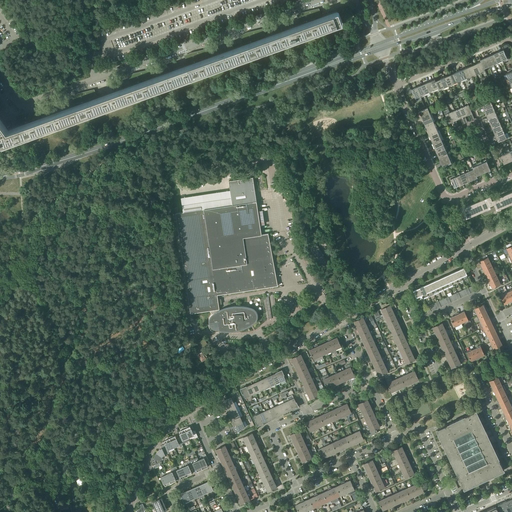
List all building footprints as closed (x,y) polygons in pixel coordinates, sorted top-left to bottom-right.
[(188,0),(94,34),(96,42),(100,41),(103,49),(99,50),(103,60),(105,67),(126,59),(128,59),(129,58),(183,39),(184,39),(185,38),(239,19),(240,18),(242,18),(290,0),(188,0)] [(306,25),(279,34),(283,43),(341,22),(338,13),(310,23),(309,21),(313,19),(311,12),(307,13),(307,14),(303,15),(298,16),(300,23),(304,21),(306,25)] [(249,45),(223,54),(227,63),(283,43),(279,34),(253,43),(253,41),(257,39),(254,33),(251,34),(247,35),(242,37),(244,43),(248,42),(249,45)] [(498,52),(502,61),(507,59),(503,50),(498,52)] [(498,63),(502,61),(498,52),(494,54),(498,63)] [(193,65),(167,75),(171,84),(227,63),(223,54),(197,64),(197,62),(201,60),(198,53),(194,54),(191,56),(191,55),(186,57),(188,63),(192,62),(193,65)] [(493,65),(498,63),(494,54),(489,56),(493,65)] [(489,67),(493,65),(489,56),(485,58),(489,67)] [(485,58),(480,60),(481,61),(484,69),(489,67),(485,58)] [(476,63),(480,72),(485,70),(484,69),(481,61),(476,63)] [(476,74),(480,72),(476,63),(472,65),(476,74)] [(471,76),(476,74),(472,65),(467,67),(471,76)] [(466,78),(471,76),(467,67),(463,69),(466,78)] [(462,80),(466,78),(463,69),(458,71),(462,80)] [(457,82),(462,80),(458,71),(453,73),(457,82)] [(137,85),(111,95),(114,104),(171,84),(167,75),(141,84),(141,82),(144,80),(142,73),(139,74),(135,76),(130,77),(132,83),(136,82),(137,85)] [(453,84),(457,82),(453,73),(449,75),(453,84)] [(448,86),(453,84),(449,75),(444,77),(448,86)] [(444,88),(448,86),(444,77),(440,79),(444,88)] [(430,81),(434,90),(438,88),(435,81),(434,79),(430,81)] [(435,81),(438,88),(439,90),(444,88),(440,79),(435,81)] [(429,92),(434,90),(430,81),(425,83),(429,92)] [(424,94),(429,92),(425,83),(421,85),(424,94)] [(420,96),(424,94),(421,85),(416,87),(420,96)] [(416,87),(411,89),(416,101),(421,99),(420,96),(416,87)] [(81,106),(55,115),(58,124),(114,104),(111,95),(85,104),(84,102),(88,100),(86,94),(83,94),(83,95),(79,96),(78,96),(73,98),(76,104),(80,102),(81,106)] [(483,111),(493,107),(491,102),(482,106),(483,109),(482,109),(483,111)] [(464,107),(467,115),(470,114),(470,116),(473,115),(467,103),(468,105),(464,107)] [(465,116),(467,115),(464,107),(459,109),(463,119),(465,118),(465,116)] [(486,115),(495,111),(493,107),(483,111),(484,113),(485,113),(486,115)] [(421,116),(430,112),(428,108),(419,112),(421,116)] [(461,120),(463,119),(459,109),(454,111),(458,119),(460,118),(461,120)] [(456,120),(458,119),(454,111),(450,113),(454,122),(456,122),(456,120)] [(487,120),(497,116),(495,111),(486,115),(487,117),(486,118),(487,120)] [(423,121),(432,117),(430,112),(421,116),(423,121)] [(452,123),(454,122),(450,113),(445,115),(444,113),(449,123),(451,122),(452,123)] [(0,137),(0,139),(4,144),(58,124),(55,115),(29,124),(28,122),(32,120),(30,114),(27,115),(23,116),(22,116),(17,118),(20,124),(23,122),(25,126),(8,132),(0,137)] [(490,124),(499,120),(497,116),(487,120),(488,122),(489,122),(490,124)] [(425,125),(434,122),(432,117),(423,121),(425,125)] [(491,129),(501,125),(499,120),(490,124),(491,127),(490,127),(491,129)] [(427,130),(436,126),(434,122),(425,125),(427,130)] [(494,133),(503,130),(501,125),(491,129),(492,131),(493,131),(494,133)] [(428,135),(437,131),(436,126),(427,130),(428,135)] [(495,138),(505,134),(503,130),(494,133),(495,136),(494,136),(495,138)] [(430,139),(439,135),(437,131),(428,135),(430,139)] [(498,143),(507,139),(505,134),(495,138),(496,140),(497,140),(498,143)] [(432,144),(441,140),(439,135),(430,139),(432,144)] [(434,148),(443,144),(441,140),(432,144),(434,148)] [(436,153),(445,149),(443,144),(434,148),(436,153)] [(438,157),(447,154),(445,149),(436,153),(438,157)] [(504,164),(508,162),(505,153),(500,155),(504,164)] [(440,162),(449,158),(447,154),(438,157),(440,162)] [(442,167),(449,164),(451,163),(449,158),(440,162),(442,167)] [(485,172),(490,170),(486,161),(482,163),(485,172)] [(481,174),(485,172),(482,163),(477,165),(481,174)] [(477,165),(473,167),(473,169),(476,176),(481,174),(477,165)] [(473,169),(469,171),(473,180),(477,178),(476,176),(473,169)] [(468,182),(473,180),(469,171),(464,173),(468,182)] [(463,184),(468,182),(464,173),(460,175),(463,184)] [(451,182),(454,188),(459,186),(458,184),(455,177),(454,175),(447,178),(449,183),(449,182),(451,182)] [(458,184),(459,186),(463,184),(460,175),(455,177),(458,184)] [(262,234),(260,225),(258,211),(259,210),(260,209),(260,208),(260,207),(259,206),(258,206),(253,177),(229,181),(232,205),(175,213),(190,314),(210,311),(213,315),(211,316),(211,317),(210,318),(210,319),(209,321),(210,323),(210,324),(211,326),(212,327),(215,329),(217,329),(220,330),(222,330),(225,331),(227,331),(230,331),(233,331),(235,330),(237,330),(240,329),(242,329),(245,328),(247,327),(250,326),(252,324),(254,323),(255,321),(256,321),(257,319),(257,317),(257,316),(257,314),(256,312),(255,312),(254,310),(252,309),(249,308),(247,307),(244,307),(242,307),(239,307),(237,307),(234,307),(231,307),(229,308),(226,308),(224,309),(221,310),(219,311),(219,309),(217,295),(278,286),(268,233),(262,234)] [(481,199),(486,197),(486,198),(486,199),(462,210),(461,209),(465,219),(482,212),(484,216),(493,212),(490,206),(494,205),(496,211),(511,203),(511,193),(493,202),(489,192),(480,196),(481,199)] [(321,271),(329,266),(315,244),(310,247),(318,261),(316,263),(321,271)] [(483,269),(486,275),(494,271),(488,257),(489,257),(483,259),(482,260),(479,261),(482,267),(481,267),(482,270),(483,269)] [(458,271),(462,280),(468,277),(463,268),(458,271)] [(495,270),(494,271),(486,275),(488,280),(487,281),(488,283),(489,283),(492,289),(495,287),(495,288),(496,287),(501,284),(494,271),(495,271),(495,270)] [(458,282),(462,280),(458,271),(453,273),(458,282)] [(453,284),(458,282),(453,273),(448,275),(453,284)] [(448,286),(453,284),(448,275),(444,277),(448,286)] [(443,289),(448,286),(444,277),(439,280),(443,289)] [(438,291),(443,289),(439,280),(434,282),(438,291)] [(433,293),(438,291),(434,282),(429,284),(433,293)] [(434,295),(433,293),(429,284),(424,286),(428,295),(429,298),(434,295)] [(428,295),(424,286),(419,289),(423,298),(428,295)] [(418,300),(423,298),(419,289),(414,291),(418,300)] [(511,290),(500,296),(500,295),(502,301),(503,302),(504,304),(510,302),(510,303),(511,302),(511,290)] [(480,323),(489,318),(487,313),(488,312),(487,310),(486,310),(483,304),(480,306),(480,305),(479,306),(473,309),(474,309),(481,322),(480,323)] [(392,311),(390,305),(386,307),(385,307),(385,308),(381,309),(383,314),(375,318),(376,321),(385,317),(387,323),(396,319),(394,314),(395,313),(394,310),(392,311)] [(466,314),(464,311),(459,314),(458,313),(456,314),(456,315),(450,318),(452,321),(451,321),(452,322),(455,327),(455,326),(468,320),(468,321),(469,321),(466,315),(466,314)] [(360,335),(369,331),(363,318),(359,319),(357,320),(358,320),(354,322),(356,327),(355,328),(356,331),(358,330),(360,335)] [(486,336),(496,332),(493,326),(494,326),(493,323),(492,324),(489,318),(480,323),(481,322),(487,336),(486,336)] [(393,337),(402,333),(400,327),(401,327),(401,326),(400,324),(399,324),(396,319),(387,323),(393,337)] [(439,341),(448,337),(442,323),(438,325),(437,325),(437,326),(433,327),(435,333),(434,333),(436,336),(437,336),(439,341)] [(366,349),(375,345),(369,331),(360,335),(362,341),(361,341),(363,344),(364,344),(366,349)] [(496,332),(486,336),(487,336),(493,349),(493,350),(498,347),(499,348),(500,347),(499,347),(502,345),(500,340),(501,339),(500,337),(499,337),(498,337),(496,332)] [(399,350),(408,346),(406,341),(407,340),(406,337),(405,338),(402,333),(393,337),(399,350)] [(196,343),(200,349),(207,344),(203,337),(198,340),(198,341),(196,343)] [(445,355),(454,351),(448,337),(439,341),(441,346),(440,347),(441,347),(442,350),(443,349),(445,355)] [(323,344),(327,353),(341,347),(339,343),(340,343),(339,341),(339,342),(337,338),(331,340),(331,339),(328,340),(329,342),(323,344)] [(314,359),(327,353),(323,344),(318,346),(317,345),(314,347),(315,348),(310,350),(311,354),(312,355),(314,359)] [(372,363),(381,359),(375,345),(366,349),(369,354),(367,355),(369,357),(369,358),(370,357),(372,363)] [(408,346),(399,350),(406,364),(409,362),(410,362),(411,362),(415,360),(412,354),(413,354),(412,351),(411,352),(408,346)] [(483,351),(480,346),(467,352),(466,352),(469,358),(469,359),(471,361),(476,359),(477,360),(479,359),(479,358),(485,355),(483,352),(484,352),(483,351)] [(210,347),(205,349),(209,355),(213,352),(210,347)] [(202,362),(208,358),(204,350),(197,354),(202,362)] [(454,351),(445,355),(448,360),(447,360),(448,363),(449,363),(451,368),(455,367),(457,366),(456,366),(460,364),(454,351)] [(298,372),(307,368),(301,354),(297,356),(296,356),(295,356),(295,357),(291,359),(294,364),(293,365),(294,367),(295,367),(298,372)] [(381,359),(372,363),(375,368),(374,368),(375,371),(376,371),(378,376),(379,376),(380,378),(383,376),(382,375),(382,374),(383,375),(384,374),(388,372),(381,359)] [(352,371),(349,365),(345,366),(347,369),(337,373),(341,382),(346,380),(347,381),(350,380),(349,379),(355,376),(353,372),(352,371)] [(304,386),(313,382),(307,368),(298,372),(300,378),(299,378),(300,381),(302,380),(304,386)] [(280,382),(280,383),(285,380),(281,371),(276,374),(280,382)] [(401,377),(405,386),(410,384),(411,385),(413,384),(413,382),(418,380),(417,376),(416,375),(414,371),(401,377)] [(322,377),(325,384),(325,385),(327,389),(333,386),(333,387),(335,386),(336,386),(335,385),(341,382),(337,373),(328,377),(327,375),(322,377)] [(271,376),(275,384),(280,382),(276,374),(271,376)] [(270,386),(275,384),(271,376),(266,378),(270,386)] [(399,389),(405,386),(401,377),(387,383),(389,387),(388,387),(389,389),(391,392),(397,390),(397,391),(400,390),(399,389)] [(495,395),(505,391),(505,390),(504,391),(498,377),(499,377),(498,377),(493,379),(492,380),(489,381),(492,387),(491,387),(492,390),(493,389),(495,395)] [(261,380),(265,389),(270,386),(266,378),(261,380)] [(260,391),(265,389),(261,380),(256,383),(260,391)] [(315,397),(319,395),(313,382),(304,386),(306,391),(305,392),(307,395),(308,394),(310,400),(314,398),(315,397)] [(251,385),(255,393),(260,391),(256,383),(251,385)] [(251,395),(255,393),(251,385),(247,387),(250,395),(251,395)] [(251,396),(251,395),(250,395),(247,387),(242,389),(246,398),(251,396)] [(502,409),(511,404),(510,404),(504,391),(505,391),(495,395),(498,401),(497,401),(498,403),(499,403),(502,409)] [(297,407),(293,398),(292,395),(287,398),(288,400),(288,401),(289,401),(292,409),(297,407)] [(233,403),(234,402),(232,397),(223,401),(225,406),(233,403)] [(364,418),(373,414),(371,408),(372,408),(372,407),(371,405),(370,405),(367,400),(363,402),(363,401),(362,402),(358,404),(364,418)] [(284,403),(287,411),(292,409),(289,401),(288,401),(284,403)] [(227,411),(235,408),(233,403),(225,406),(227,411)] [(283,413),(287,411),(284,403),(279,405),(283,413)] [(333,410),(337,419),(351,413),(349,409),(349,407),(349,408),(347,404),(341,406),(341,405),(338,406),(339,408),(333,410)] [(508,422),(511,420),(511,407),(510,405),(511,404),(502,409),(504,414),(503,415),(504,417),(505,416),(508,422)] [(274,408),(278,416),(283,413),(279,405),(274,408)] [(235,408),(227,411),(229,416),(238,413),(235,408)] [(273,418),(278,416),(274,408),(269,410),(273,418)] [(264,412),(268,420),(273,418),(269,410),(264,412)] [(324,425),(337,419),(333,410),(328,412),(327,411),(325,413),(325,414),(320,416),(324,425)] [(476,411),(436,430),(464,489),(504,471),(476,411)] [(263,422),(268,420),(264,412),(259,414),(263,422)] [(232,421),(240,417),(238,413),(229,416),(232,421)] [(263,422),(259,414),(259,413),(254,416),(258,425),(263,422)] [(373,414),(364,418),(370,431),(368,432),(370,436),(377,432),(376,429),(380,427),(377,422),(378,421),(377,418),(376,419),(373,414)] [(310,431),(324,425),(320,416),(314,419),(314,417),(311,419),(311,420),(306,422),(308,426),(308,428),(308,427),(310,431)] [(240,417),(232,421),(234,426),(242,422),(240,417)] [(242,422),(234,426),(236,431),(245,427),(243,422),(242,422)] [(184,428),(188,437),(193,435),(195,438),(198,437),(195,431),(192,432),(190,426),(189,427),(189,426),(188,427),(187,427),(186,427),(185,427),(184,428)] [(180,440),(182,444),(185,443),(183,440),(188,437),(184,428),(183,428),(182,429),(181,430),(180,430),(180,431),(179,431),(182,437),(179,438),(180,440)] [(296,449),(305,445),(299,431),(295,433),(295,432),(294,433),(290,435),(293,440),(292,441),(293,444),(294,443),(296,449)] [(346,437),(350,446),(355,443),(356,445),(356,444),(359,443),(358,442),(364,440),(362,436),(361,434),(361,435),(359,431),(346,437)] [(249,451),(258,447),(256,442),(257,441),(256,438),(254,439),(252,433),(248,435),(247,435),(243,437),(249,451)] [(169,437),(173,447),(179,445),(180,448),(183,447),(182,444),(180,440),(178,441),(175,436),(174,436),(173,436),(172,436),(171,437),(170,437),(169,437)] [(165,447),(164,447),(167,454),(170,452),(168,449),(173,447),(169,437),(168,438),(167,438),(166,439),(165,440),(164,441),(167,446),(165,447)] [(344,448),(350,446),(346,437),(332,443),(336,452),(342,450),(342,451),(345,449),(344,448)] [(331,454),(336,452),(332,443),(318,449),(320,453),(320,455),(321,455),(322,458),(328,456),(328,457),(329,457),(331,456),(331,454)] [(155,464),(155,465),(161,462),(161,461),(161,460),(161,459),(161,458),(162,458),(162,457),(163,456),(164,455),(167,454),(164,447),(163,445),(160,446),(161,449),(160,450),(159,451),(158,451),(157,452),(157,453),(156,454),(156,455),(155,456),(155,457),(155,458),(155,459),(154,460),(154,461),(155,462),(155,463),(155,464)] [(222,463),(231,459),(225,445),(221,447),(220,448),(216,450),(218,455),(217,456),(218,457),(219,458),(220,458),(222,463)] [(305,445),(296,449),(299,454),(298,454),(299,457),(300,457),(302,462),(306,461),(308,460),(311,458),(305,445)] [(255,465),(264,461),(262,455),(263,455),(262,452),(261,452),(258,447),(249,451),(255,465)] [(399,464),(408,460),(405,455),(406,455),(405,452),(404,452),(402,447),(398,448),(396,449),(393,451),(399,464)] [(199,461),(203,470),(204,470),(207,468),(207,467),(208,467),(205,461),(208,460),(205,454),(202,455),(204,458),(199,461)] [(198,461),(197,458),(189,461),(192,467),(195,466),(197,472),(198,471),(198,472),(201,471),(203,470),(199,461),(198,461)] [(228,477),(237,473),(231,459),(222,463),(225,469),(223,469),(225,472),(226,472),(228,477)] [(370,478),(378,474),(372,460),(368,462),(367,462),(363,464),(366,470),(365,470),(366,473),(367,472),(370,478)] [(408,460),(399,464),(405,478),(409,476),(409,477),(410,476),(414,474),(412,469),(413,468),(411,465),(410,466),(408,460)] [(187,477),(188,477),(191,475),(191,474),(192,474),(189,468),(192,467),(189,461),(181,464),(183,468),(187,477)] [(261,478),(270,474),(268,469),(269,468),(268,465),(267,466),(264,461),(255,465),(261,478)] [(187,477),(183,468),(177,470),(176,467),(173,468),(176,474),(179,473),(181,479),(182,478),(182,479),(185,478),(187,477)] [(173,475),(176,474),(173,468),(170,469),(172,472),(167,475),(171,484),(172,484),(175,482),(175,481),(176,481),(173,475)] [(234,491),(243,487),(237,473),(228,477),(231,482),(230,483),(231,486),(232,485),(234,491)] [(270,474),(261,478),(268,492),(272,490),(273,490),(277,488),(274,482),(275,482),(274,479),(273,480),(270,474)] [(378,474),(370,478),(372,483),(371,484),(372,487),(373,486),(376,492),(380,490),(381,490),(381,489),(385,488),(378,474)] [(170,485),(171,484),(167,475),(161,477),(165,486),(166,485),(166,486),(170,485)] [(88,481),(86,476),(77,481),(80,486),(88,481)] [(336,487),(341,495),(354,489),(352,485),(353,485),(352,484),(350,480),(345,483),(344,482),(341,483),(342,484),(336,487)] [(204,484),(208,492),(213,490),(209,482),(207,483),(204,484)] [(406,489),(410,498),(415,496),(416,497),(419,495),(418,494),(424,492),(422,488),(422,486),(421,487),(420,483),(406,489)] [(203,494),(200,487),(198,488),(197,487),(195,488),(198,496),(200,499),(204,497),(203,494)] [(243,487),(234,491),(237,496),(236,496),(237,499),(238,499),(241,504),(244,503),(245,503),(246,502),(250,500),(243,487)] [(328,490),(323,493),(327,502),(341,495),(336,487),(331,489),(331,488),(330,488),(328,489),(328,490)] [(405,500),(410,498),(406,489),(392,495),(396,504),(402,502),(402,503),(405,502),(405,501),(405,500)] [(194,498),(190,491),(188,492),(188,491),(185,492),(189,500),(190,503),(195,501),(194,498)] [(185,502),(189,500),(185,492),(183,493),(183,494),(181,495),(182,498),(180,499),(180,498),(183,506),(185,506),(185,505),(185,504),(185,502)] [(315,496),(309,499),(313,508),(327,502),(323,493),(317,495),(317,494),(314,495),(315,496)] [(391,507),(396,504),(392,495),(378,501),(380,505),(381,506),(383,510),(388,508),(389,509),(391,508),(391,507)] [(156,508),(165,503),(165,502),(163,499),(162,499),(162,498),(153,502),(156,508)] [(511,511),(511,498),(497,505),(498,506),(500,511),(511,511)] [(304,501),(303,500),(300,502),(301,503),(296,505),(297,509),(298,510),(298,511),(304,511),(313,508),(309,499),(304,501)] [(161,511),(167,509),(166,508),(166,505),(165,503),(156,508),(157,511),(161,511)]
